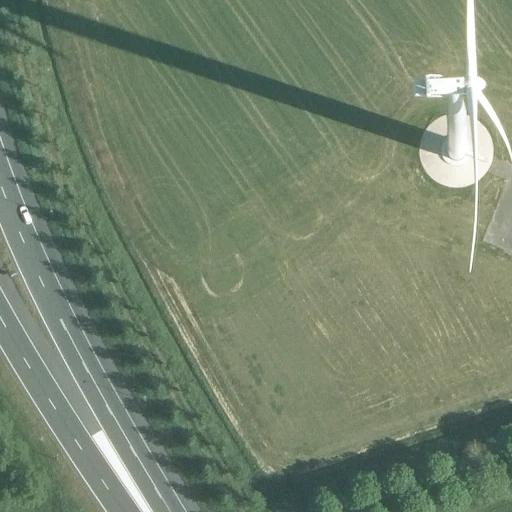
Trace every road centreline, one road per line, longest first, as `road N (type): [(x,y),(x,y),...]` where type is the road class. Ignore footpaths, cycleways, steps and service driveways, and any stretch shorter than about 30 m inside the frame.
road 1 (motorway): [(161,511),(0,187)]
road 2 (motorway): [(124,511),(0,317)]
